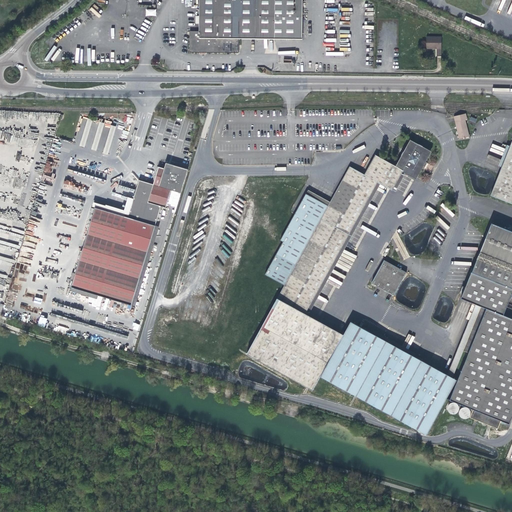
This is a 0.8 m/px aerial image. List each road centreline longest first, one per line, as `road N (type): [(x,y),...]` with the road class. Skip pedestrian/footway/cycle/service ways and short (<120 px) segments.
road 1 (residential): [(21,86),(167,92),(356,83)]
road 2 (residential): [(356,83),(40,76),(26,69)]
road 3 (residential): [(356,83),(511,85)]
